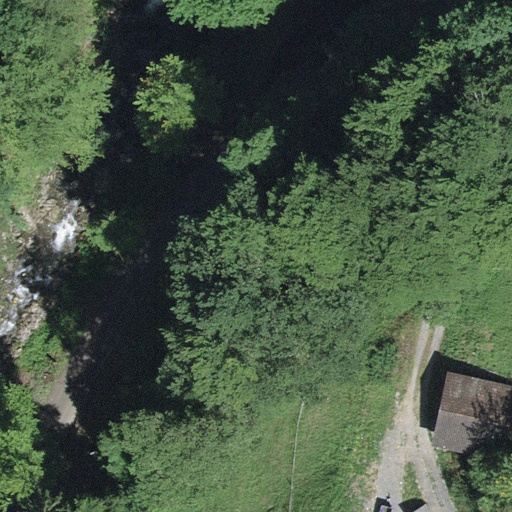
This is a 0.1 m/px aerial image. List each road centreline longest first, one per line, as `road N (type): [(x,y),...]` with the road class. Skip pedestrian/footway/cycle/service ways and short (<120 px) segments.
road 1 (track): [(446,0),(354,62),(150,235),(8,511)]
road 2 (track): [(511,126),(427,425),(460,511)]
